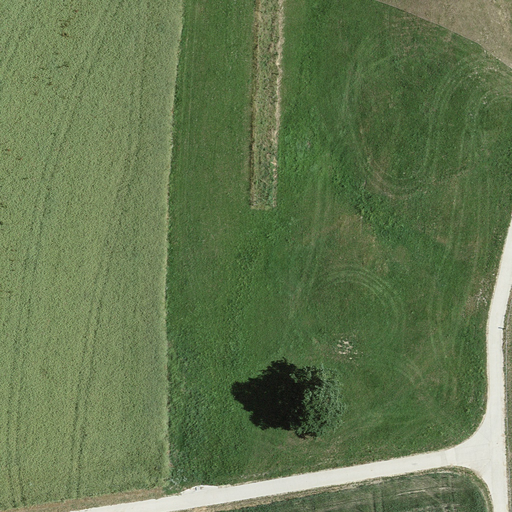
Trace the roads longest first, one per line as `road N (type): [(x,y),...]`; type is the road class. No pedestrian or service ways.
road 1 (track): [(500,511),(497,448),(107,511)]
road 2 (track): [(497,448),(495,318),(511,255)]
